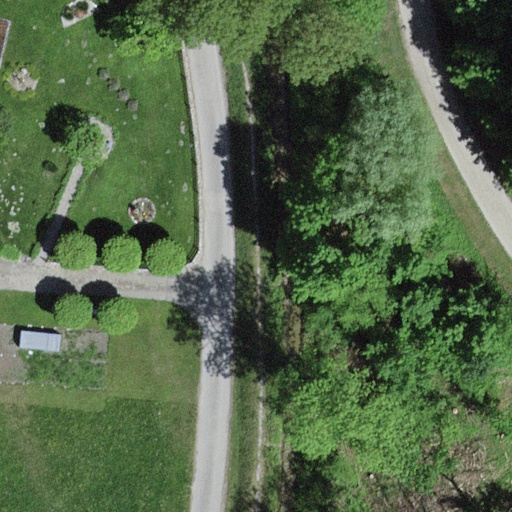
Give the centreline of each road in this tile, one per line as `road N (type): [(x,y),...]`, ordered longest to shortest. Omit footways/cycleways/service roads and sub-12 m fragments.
road 1 (unclassified): [(204,511),(221,223),(199,0)]
road 2 (track): [(418,0),(467,159),(511,225)]
